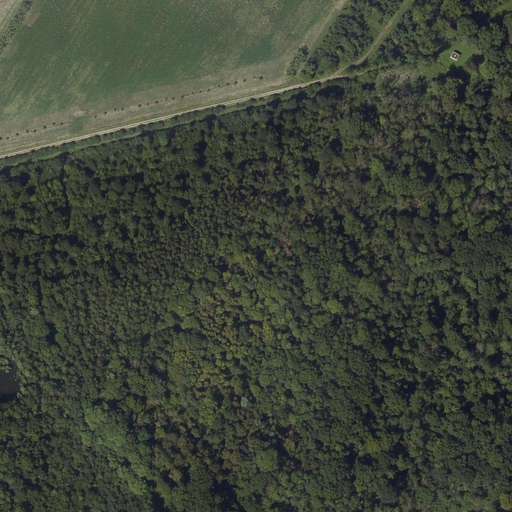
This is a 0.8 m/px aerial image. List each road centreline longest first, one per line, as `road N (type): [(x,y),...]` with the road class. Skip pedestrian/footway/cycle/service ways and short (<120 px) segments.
road 1 (track): [(0,157),(340,76)]
road 2 (track): [(511,13),(432,55),(340,76)]
